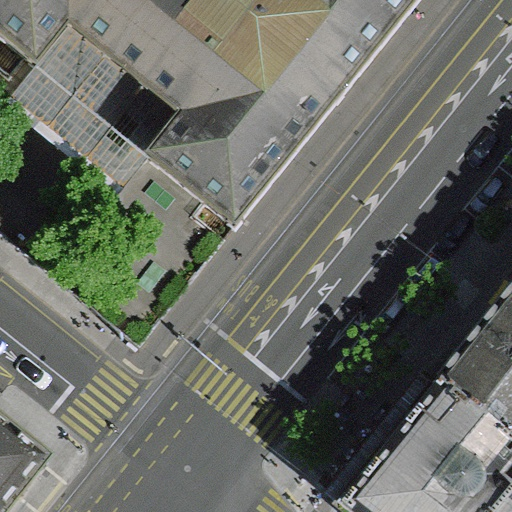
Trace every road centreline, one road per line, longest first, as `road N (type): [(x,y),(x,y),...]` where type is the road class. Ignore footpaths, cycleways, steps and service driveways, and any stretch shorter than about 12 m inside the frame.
road 1 (secondary): [(511,56),(187,476)]
road 2 (residential): [(187,476),(0,328)]
